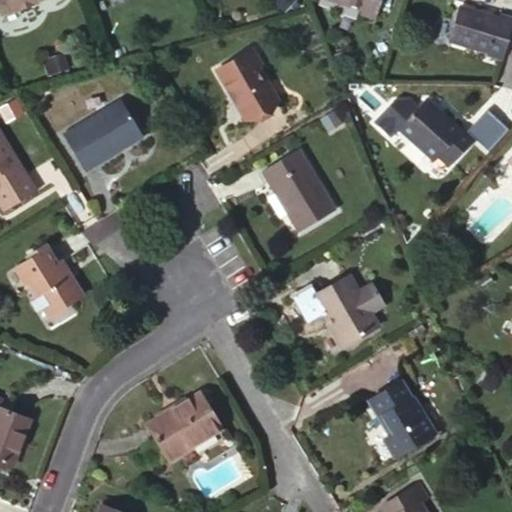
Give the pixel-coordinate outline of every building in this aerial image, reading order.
[(0,0),(0,13),(11,9),(12,10),(33,2),(32,1),(35,0),(0,0)] [(326,0),(362,10),(377,15),(382,0),(326,0)] [(511,24),(511,22),(498,18),(497,21),(457,8),(448,42),(486,54),(486,58),(501,62),(511,24)] [(377,15),(362,10),(360,16),(376,20),(377,15)] [(250,55),(217,74),(245,123),(277,104),(250,55)] [(140,138),(119,101),(62,136),(84,172),(140,138)] [(458,131),(423,101),(417,108),(410,101),(391,102),(373,122),(390,137),(397,129),(433,161),(437,157),(448,166),(474,137),(462,127),(458,131)] [(0,211),(1,213),(34,193),(0,136),(0,211)] [(297,150),(266,169),(280,191),(274,196),(267,201),(278,219),(285,216),(297,234),(334,211),(297,150)] [(280,191),(266,169),(260,173),(274,196),(280,191)] [(31,259),(16,268),(35,300),(28,305),(35,316),(45,310),(49,317),(80,298),(60,265),(56,267),(44,247),(29,256),(31,259)] [(368,314),(357,294),(347,278),(315,297),(335,332),(333,334),(342,348),(375,327),(368,314)] [(372,285),(357,294),(368,314),(384,306),(372,285)] [(511,388),(511,383),(500,377),(493,390),(507,398),(511,388)] [(418,417),(398,383),(365,402),(385,436),(379,441),(391,459),(432,434),(420,415),(418,417)] [(218,429),(197,395),(145,427),(167,462),(218,429)] [(28,421),(0,410),(0,464),(10,468),(28,421)] [(425,498),(416,484),(381,506),(384,511),(423,511),(419,504),(425,498)]
